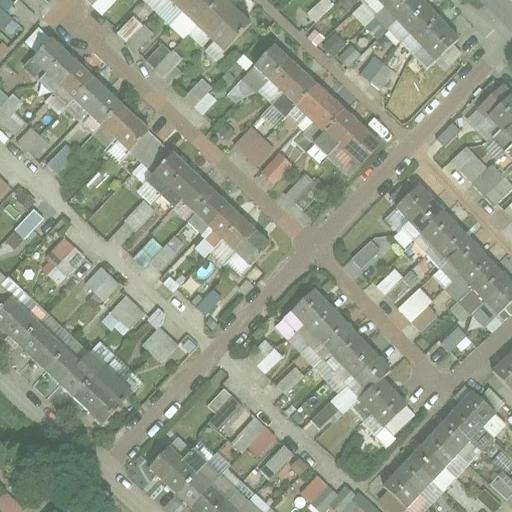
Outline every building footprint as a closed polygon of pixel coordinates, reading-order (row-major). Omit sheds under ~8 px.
[(0,0),(0,29),(9,37),(19,25),(5,13),(12,4),(7,0),(0,0)] [(225,0),(166,0),(216,47),(244,18),(225,0)] [(452,31),(423,0),(377,0),(427,54),(452,31)] [(132,18),(116,36),(137,54),(153,36),(132,18)] [(45,33),(23,56),(123,150),(145,126),(45,33)] [(267,35),(245,58),(354,160),(376,137),(267,35)] [(163,80),(181,63),(162,44),(144,62),(163,80)] [(374,59),(360,75),(378,91),(393,74),(374,59)] [(200,118),(218,101),(200,82),(182,99),(200,118)] [(511,97),(502,87),(479,108),(511,143),(511,97)] [(25,124),(14,114),(23,105),(12,95),(0,108),(0,125),(13,138),(25,124)] [(16,146),(33,162),(49,146),(31,129),(16,146)] [(250,129),(232,149),(255,169),(273,149),(250,129)] [(271,186),(312,147),(299,134),(259,173),(271,186)] [(468,146),(450,163),(493,209),(511,192),(468,146)] [(46,166),(54,174),(73,154),(66,147),(46,166)] [(165,148),(143,171),(242,264),(264,241),(165,148)] [(306,174),(285,197),(303,213),(324,189),(306,174)] [(511,282),(411,176),(386,199),(488,306),(511,282)] [(0,199),(10,189),(0,179),(0,199)] [(143,202),(124,224),(135,234),(154,213),(143,202)] [(14,252),(43,221),(33,212),(4,243),(14,252)] [(391,246),(382,235),(351,260),(361,272),(391,246)] [(49,262),(41,270),(57,287),(72,272),(62,262),(74,250),(64,240),(45,258),(49,262)] [(75,251),(64,262),(73,270),(83,260),(75,251)] [(171,293),(188,277),(179,267),(162,283),(171,293)] [(104,304),(119,287),(100,269),(84,287),(88,291),(88,290),(104,304)] [(376,289),(392,305),(413,285),(396,269),(376,289)] [(384,362),(306,280),(281,304),(359,386),(349,394),(375,422),(401,398),(375,370),(384,362)] [(4,288),(0,291),(0,327),(97,419),(127,387),(80,343),(72,351),(4,288)] [(420,334),(440,315),(417,291),(397,310),(420,334)] [(122,340),(144,316),(125,297),(102,321),(122,340)] [(147,321),(155,330),(166,319),(158,311),(147,321)] [(148,324),(132,336),(139,345),(154,332),(148,324)] [(141,347),(160,366),(178,348),(159,329),(141,347)] [(449,355),(465,338),(456,329),(440,346),(449,355)] [(511,333),(482,361),(507,388),(511,383),(511,333)] [(265,377),(282,358),(263,342),(247,361),(265,377)] [(285,396),(303,378),(295,370),(276,387),(285,396)] [(463,382),(374,476),(399,500),(489,406),(463,382)] [(209,422),(217,432),(242,412),(225,391),(206,406),(215,417),(209,422)] [(258,459),(275,439),(253,419),(230,446),(241,456),(246,449),(258,459)] [(237,511),(160,439),(138,462),(191,511),(237,511)] [(269,483),(292,457),(282,447),(258,473),(269,483)] [(300,496),(317,511),(324,511),(329,506),(335,511),(344,511),(356,499),(345,489),(338,497),(316,477),(300,496)] [(55,511),(45,502),(35,511),(55,511)]
